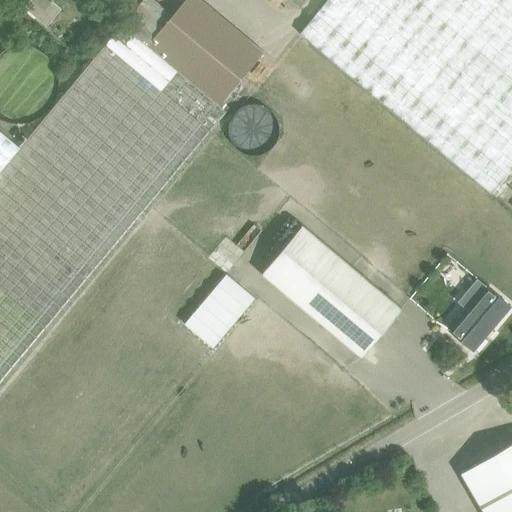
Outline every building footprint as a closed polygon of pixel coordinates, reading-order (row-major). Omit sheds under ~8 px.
[(0,0),(0,382),(74,294),(199,145),(226,114),(217,107),(264,53),(201,0),(186,0),(172,18),(150,0),(143,0),(23,144),(0,125),(0,0)] [(61,10),(51,2),(52,0),(30,0),(23,9),(46,27),(61,10)] [(106,0),(117,9),(125,0),(106,0)] [(491,194),(511,168),(511,0),(328,0),(300,34),(403,121),(491,194)] [(58,88),(58,87),(57,79),(55,72),(51,65),(46,59),(39,54),(33,51),(26,50),(18,49),(10,51),(4,53),(0,55),(0,118),(4,121),(11,124),(18,125),(25,125),(33,123),(39,120),(46,115),(51,110),(55,102),(57,95),(58,88)] [(259,142),(274,111),(245,98),(230,128),(259,142)] [(301,226),(260,275),(359,359),(400,310),(301,226)] [(212,349),(254,300),(225,276),(184,325),(212,349)] [(466,309),(448,331),(473,351),(509,308),(476,280),(458,302),(466,309)] [(482,511),(511,511),(511,444),(460,474),(482,511)]
